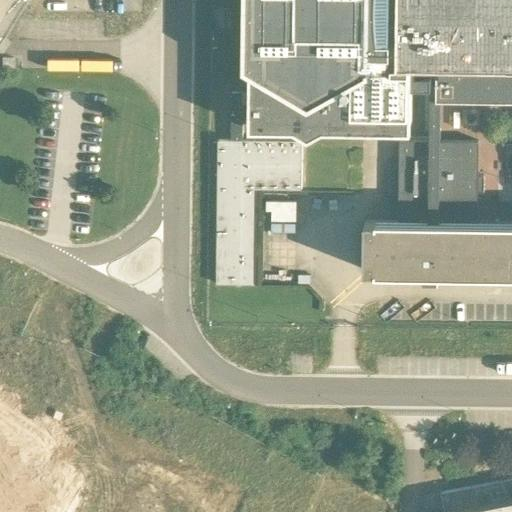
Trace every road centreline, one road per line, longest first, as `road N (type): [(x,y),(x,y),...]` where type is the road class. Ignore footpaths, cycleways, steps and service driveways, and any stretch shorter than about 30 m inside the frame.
road 1 (unclassified): [(511,391),(244,385),(180,337)]
road 2 (unclassified): [(175,217),(178,0)]
road 3 (unclassified): [(180,337),(76,265)]
road 4 (unclassified): [(180,337),(175,217)]
